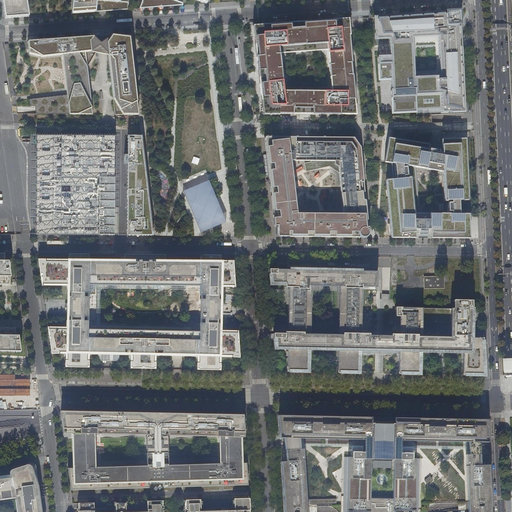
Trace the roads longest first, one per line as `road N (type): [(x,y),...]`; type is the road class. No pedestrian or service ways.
road 1 (motorway): [(498,0),(511,283)]
road 2 (primary): [(478,0),(488,250)]
road 3 (unclassified): [(488,250),(250,247)]
road 4 (tertiary): [(260,398),(496,401)]
road 5 (unclassified): [(225,14),(250,247)]
road 6 (unclassified): [(250,247),(24,246)]
road 7 (residential): [(225,14),(0,30)]
road 8 (tertiary): [(44,393),(260,398)]
road 9 (residential): [(423,0),(225,14)]
road 10 (unclassified): [(250,247),(260,398)]
road 11 (primary): [(488,250),(496,401)]
road 12 (unclassified): [(24,246),(44,393)]
road 13 (tertiary): [(59,511),(44,393)]
